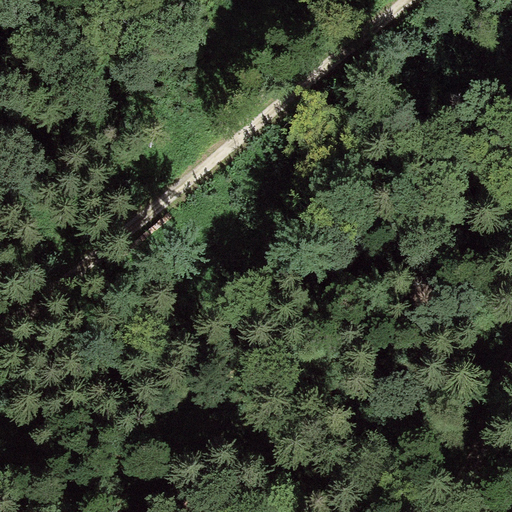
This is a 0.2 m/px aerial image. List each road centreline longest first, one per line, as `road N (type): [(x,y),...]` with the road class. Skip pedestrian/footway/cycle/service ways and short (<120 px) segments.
road 1 (track): [(0,337),(168,222),(422,0)]
road 2 (track): [(445,511),(481,460),(511,377)]
